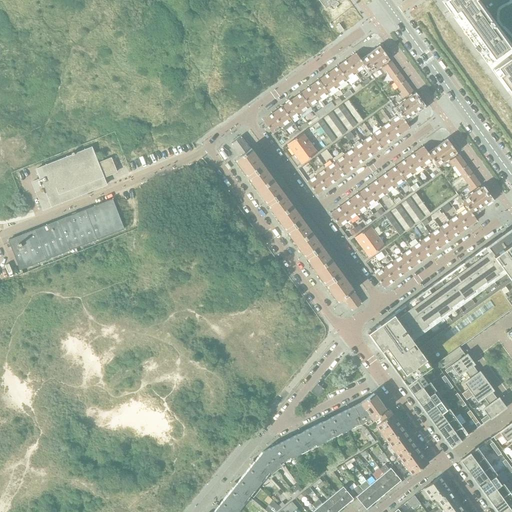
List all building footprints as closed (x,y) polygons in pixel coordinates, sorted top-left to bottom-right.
[(445,0),(454,12),(490,62),(495,68),(511,92),(511,51),(474,0),(445,0)] [(340,24),(336,27),(340,33),(344,31),(340,24)] [(389,60),(380,47),(361,60),(366,68),(370,73),(389,60)] [(366,68),(361,60),(356,54),(346,61),(356,73),(364,67),(365,69),(366,68)] [(356,73),(346,61),(337,68),(346,80),(355,74),(356,75),(357,74),(356,73)] [(401,77),(391,62),(380,69),(383,74),(385,73),(393,83),(401,77)] [(346,80),(337,68),(328,74),(337,87),(337,86),(345,81),(346,82),(347,81),(346,80)] [(337,87),(328,74),(319,81),(328,93),(336,87),(337,89),(338,88),(337,86),(337,87)] [(412,92),(401,77),(393,83),(400,92),(398,94),(398,95),(402,99),(412,92)] [(329,95),(328,93),(319,81),(309,88),(318,100),(327,94),(328,96),(329,95)] [(355,92),(362,87),(360,84),(355,87),(353,84),(351,86),(353,88),(353,89),(355,92)] [(318,100),(309,88),(300,94),(309,107),(317,101),(318,103),(320,102),(318,100)] [(346,99),(353,94),(350,90),(343,95),(346,99)] [(309,107),(300,94),(291,101),(300,113),(308,108),(309,109),(310,108),(309,107)] [(405,121),(424,107),(414,94),(395,108),(399,113),(405,121)] [(300,113),(291,101),(282,108),(291,120),(299,114),(300,116),(301,115),(300,113)] [(291,120),(282,108),(272,114),(282,129),(284,131),(294,124),(291,120)] [(409,128),(406,123),(405,121),(399,113),(398,114),(399,116),(391,122),(400,135),(409,128)] [(282,129),(272,114),(263,121),(272,134),(280,128),(281,130),(282,129)] [(400,135),(391,122),(390,120),(389,121),(390,123),(382,129),(390,141),(400,135)] [(390,141),(382,129),(380,127),(379,128),(380,130),(372,135),(381,148),(390,141)] [(350,133),(345,137),(348,141),(354,137),(350,133)] [(381,148),(372,135),(371,133),(370,134),(371,136),(363,142),(372,155),(381,148)] [(294,155),(310,144),(302,134),(287,145),(294,155)] [(250,150),(241,137),(231,144),(239,155),(240,157),(250,150)] [(372,155),(363,142),(362,140),(361,141),(362,143),(354,149),(363,161),(372,155)] [(437,167),(457,153),(447,140),(428,154),(433,161),(437,167)] [(302,165),(317,154),(310,144),(294,155),(302,165)] [(104,178),(98,163),(92,147),(35,169),(39,179),(31,182),(42,211),(107,185),(104,178)] [(363,161),(354,149),(353,147),(351,148),(353,150),(344,155),(353,168),(363,161)] [(433,161),(428,154),(423,147),(414,154),(423,166),(431,160),(432,162),(433,161)] [(273,180),(251,149),(250,150),(240,157),(235,160),(257,192),(273,180)] [(353,168),(344,155),(343,154),(342,155),(343,156),(335,162),(344,175),(353,168)] [(424,168),(423,166),(414,154),(405,161),(414,173),(422,167),(423,169),(424,168)] [(469,170),(458,155),(448,162),(452,167),(454,165),(462,176),(469,170)] [(104,178),(117,173),(111,158),(98,163),(104,178)] [(344,175),(335,162),(334,160),(333,161),(334,163),(326,169),(335,182),(344,175)] [(415,175),(414,173),(405,161),(395,167),(404,180),(405,179),(412,174),(413,176),(415,175)] [(335,182),(326,169),(325,167),(324,168),(323,166),(314,172),(316,174),(315,174),(326,188),(335,182)] [(404,180),(395,167),(386,174),(395,186),(403,180),(404,182),(406,181),(405,179),(404,180)] [(480,185),(469,170),(462,176),(469,185),(467,187),(470,192),(480,185)] [(326,188),(315,174),(314,175),(315,177),(307,183),(316,195),(326,188)] [(395,186),(386,174),(377,181),(386,193),(394,187),(395,189),(397,188),(395,186)] [(293,207),(273,180),(257,192),(277,218),(293,207)] [(386,193),(377,181),(368,188),(377,200),(385,194),(386,196),(387,195),(386,193)] [(413,192),(419,188),(416,183),(410,188),(413,192)] [(378,201),(377,200),(368,188),(358,194),(367,206),(375,201),(376,202),(378,201)] [(472,214),(491,201),(482,188),(463,201),(459,196),(455,199),(459,205),(463,202),(466,207),(472,214)] [(367,206),(358,194),(349,201),(358,213),(366,207),(367,209),(369,208),(367,206)] [(124,229),(112,199),(8,240),(20,270),(124,229)] [(358,213),(349,201),(340,208),(349,220),(357,214),(358,216),(359,215),(358,213)] [(312,234),(293,207),(277,218),(296,245),(312,234)] [(477,221),(473,216),(472,214),(466,207),(465,207),(466,209),(458,215),(467,228),(477,221)] [(349,220),(340,208),(330,215),(339,227),(347,221),(349,223),(350,222),(349,220)] [(376,218),(383,213),(381,209),(373,215),(376,218)] [(434,220),(441,215),(438,211),(431,216),(434,220)] [(467,228),(458,215),(457,213),(456,214),(457,215),(449,221),(458,234),(467,228)] [(458,234),(449,221),(448,220),(446,221),(447,222),(440,228),(449,241),(458,234)] [(449,241),(440,228),(439,226),(437,227),(438,229),(431,234),(430,235),(439,248),(449,241)] [(362,248),(377,237),(370,227),(354,238),(362,248)] [(371,330),(367,333),(374,342),(381,352),(385,357),(393,368),(405,385),(406,386),(424,374),(432,368),(439,363),(442,368),(443,369),(464,353),(460,348),(511,309),(511,228),(508,231),(485,248),(464,263),(462,264),(441,280),(438,281),(417,296),(415,298),(394,313),(371,330)] [(439,248),(430,235),(431,234),(430,233),(429,233),(428,234),(429,235),(421,241),(430,255),(439,248)] [(331,260),(312,234),(296,245),(315,272),(331,260)] [(369,258),(384,247),(377,237),(362,248),(369,258)] [(430,255),(421,241),(420,240),(419,241),(420,242),(412,248),(421,261),(430,255)] [(421,261),(412,248),(411,247),(410,248),(410,249),(403,255),(412,268),(421,261)] [(383,257),(380,253),(375,257),(378,261),(383,257)] [(412,268),(403,255),(402,253),(400,254),(402,256),(393,262),(402,275),(412,268)] [(374,257),(368,262),(371,265),(377,261),(374,257)] [(354,291),(331,260),(315,272),(338,303),(343,299),(353,292),(354,291)] [(402,275),(393,262),(392,260),(391,261),(392,262),(384,268),(384,269),(393,281),(402,275)] [(393,281),(384,269),(384,268),(383,267),(382,268),(383,269),(374,276),(383,288),(393,281)] [(362,304),(353,292),(343,299),(344,301),(352,311),(362,304)] [(477,368),(467,355),(451,366),(458,376),(464,372),(467,375),(477,368)] [(486,382),(477,368),(467,375),(470,379),(464,384),(470,393),(486,382)] [(430,382),(429,381),(424,375),(424,374),(406,386),(412,395),(430,382)] [(431,384),(431,383),(430,382),(412,395),(419,404),(436,391),(435,390),(431,384)] [(496,395),(486,382),(470,393),(477,402),(483,398),(486,402),(496,395)] [(317,397),(323,390),(317,385),(311,392),(317,397)] [(443,400),(442,398),(441,399),(437,392),(436,391),(419,404),(425,412),(443,400)] [(385,410),(381,405),(382,404),(379,400),(378,400),(374,394),(361,403),(372,418),(373,420),(375,419),(375,418),(385,410)] [(505,408),(496,395),(486,402),(489,405),(483,410),(490,420),(505,408)] [(449,408),(448,407),(443,401),(443,400),(425,412),(431,421),(449,408)] [(365,421),(372,418),(361,403),(354,407),(353,405),(347,408),(348,410),(338,415),(347,431),(352,428),(351,426),(362,421),(363,423),(365,422),(365,421)] [(455,417),(454,416),(449,410),(450,410),(449,408),(431,421),(438,430),(455,417)] [(379,424),(392,414),(388,409),(385,410),(375,418),(375,419),(379,424)] [(392,414),(379,424),(383,429),(381,430),(387,438),(389,437),(391,440),(404,430),(392,414)] [(342,433),(347,431),(338,415),(328,420),(327,417),(322,420),(323,422),(313,427),(321,443),(327,441),(326,439),(341,431),(342,433)] [(462,426),(461,425),(460,425),(456,419),(456,418),(455,417),(438,430),(444,439),(462,426)] [(511,423),(499,433),(506,442),(511,438),(511,423)] [(468,435),(467,433),(467,434),(462,427),(462,426),(444,439),(451,448),(468,435)] [(317,445),(321,443),(313,427),(302,433),(301,430),(296,433),(297,435),(288,440),(296,456),(300,454),(300,452),(316,444),(317,445)] [(375,442),(369,434),(369,433),(366,429),(363,431),(372,444),(375,442)] [(416,447),(404,430),(391,440),(394,445),(392,446),(398,454),(400,453),(403,456),(416,447)] [(278,462),(290,457),(290,459),(296,456),(288,440),(278,445),(277,443),(271,446),(272,448),(262,453),(275,470),(280,466),(278,462)] [(428,463),(416,447),(403,456),(406,460),(404,462),(410,470),(412,469),(415,473),(428,463)] [(484,457),(483,456),(479,450),(478,448),(460,461),(467,470),(484,457)] [(370,456),(367,451),(365,452),(365,451),(360,454),(364,460),(370,456)] [(259,481),(265,474),(267,471),(270,474),(275,470),(262,453),(255,462),(253,460),(251,462),(249,465),(251,467),(244,475),(257,486),(261,482),(259,481)] [(491,466),(490,465),(489,465),(485,459),(484,457),(467,470),(473,479),(491,466)] [(358,464),(353,458),(349,461),(351,464),(354,467),(358,464)] [(333,468),(332,465),(329,460),(322,464),(327,472),(331,470),(333,468)] [(400,480),(390,469),(389,470),(385,465),(379,470),(380,470),(393,486),(400,480)] [(497,475),(496,474),(491,468),(492,467),(491,466),(473,479),(479,488),(497,475)] [(286,473),(282,467),(278,471),(282,476),(286,473)] [(393,486),(380,470),(373,476),(386,492),(393,486)] [(316,479),(312,475),(310,473),(306,476),(310,480),(312,483),(316,479)] [(241,503),(247,496),(252,489),(254,491),(257,486),(244,475),(236,484),(234,482),(233,484),(231,487),(233,488),(226,497),(240,508),(243,504),(241,503)] [(503,484),(502,482),(502,483),(498,476),(497,475),(479,488),(486,496),(503,484)] [(386,492),(373,476),(367,482),(380,497),(386,492)] [(450,491),(440,477),(424,489),(429,497),(433,503),(436,500),(436,501),(449,491),(450,491)] [(325,485),(320,479),(315,482),(320,488),(325,485)] [(300,493),(291,481),(287,484),(294,493),(296,496),(300,493)] [(380,497),(367,482),(366,481),(359,487),(373,503),(380,497)] [(509,491),(508,491),(504,485),(503,484),(486,496),(492,505),(510,492),(509,491)] [(373,503),(359,487),(358,485),(348,494),(352,499),(354,501),(357,499),(366,509),(373,503)] [(352,499),(348,494),(342,487),(336,492),(346,505),(352,499)] [(308,496),(312,492),(309,488),(302,494),(304,497),(307,494),(308,496)] [(456,501),(449,491),(436,501),(443,510),(456,501)] [(346,505),(336,492),(329,498),(339,510),(346,505)] [(500,511),(511,503),(511,496),(510,494),(511,494),(510,492),(492,505),(497,511),(500,511)] [(420,504),(414,496),(404,504),(408,509),(410,507),(413,510),(420,504)] [(233,511),(234,511),(235,511),(236,511),(240,508),(226,497),(218,506),(216,504),(213,509),(215,510),(213,511),(233,511)] [(336,511),(339,510),(329,498),(322,504),(328,511),(336,511)] [(328,511),(322,504),(319,500),(312,505),(315,509),(317,511),(328,511)] [(462,511),(464,511),(456,501),(443,510),(444,511),(462,511)] [(292,511),(295,510),(291,504),(290,503),(285,508),(288,511),(292,511)] [(511,511),(511,503),(500,511),(511,511)]
